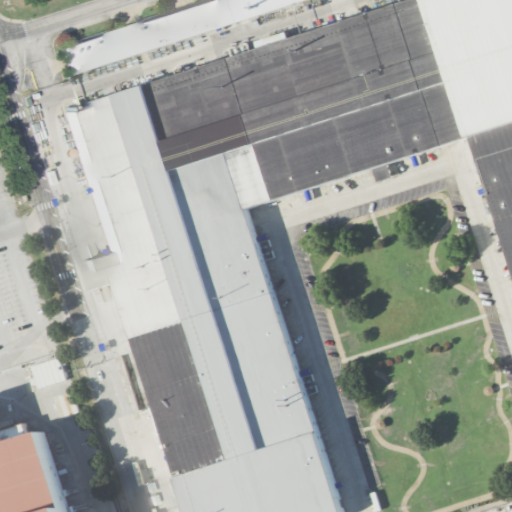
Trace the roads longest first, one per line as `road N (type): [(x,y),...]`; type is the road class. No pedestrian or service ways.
road 1 (residential): [(0,64),(140,511)]
road 2 (residential): [(0,43),(131,0)]
